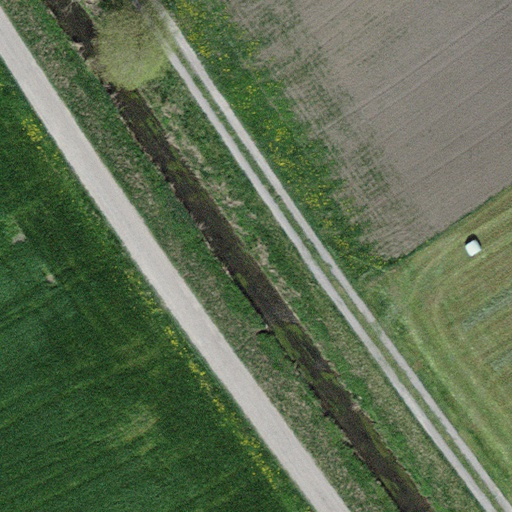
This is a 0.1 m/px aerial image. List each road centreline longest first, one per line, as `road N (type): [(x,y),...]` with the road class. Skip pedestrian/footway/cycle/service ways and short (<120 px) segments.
road 1 (track): [(139,0),(246,164),(511,495)]
road 2 (track): [(329,511),(64,136),(0,32)]
